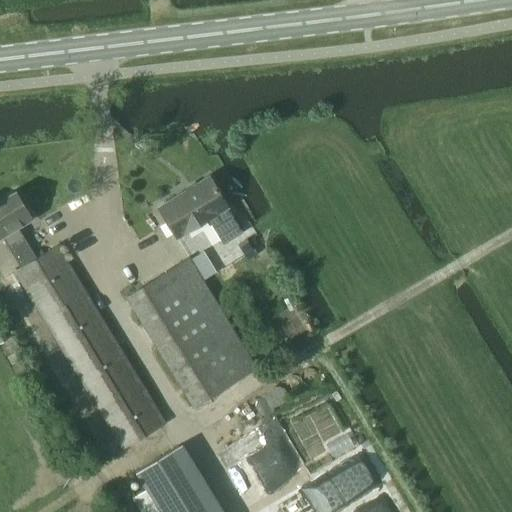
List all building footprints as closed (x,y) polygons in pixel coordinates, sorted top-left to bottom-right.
[(158,209),(175,238),(207,219),(222,244),(241,233),(226,207),(227,206),(210,177),(158,209)] [(0,236),(1,236),(20,269),(36,259),(17,227),(31,218),(16,193),(0,202),(0,236)] [(241,242),(231,248),(236,257),(247,251),(241,242)] [(20,269),(15,272),(122,449),(164,423),(57,247),(36,259),(20,269)] [(126,297),(192,406),(255,368),(188,259),(126,297)] [(183,511),(211,495),(181,445),(135,472),(145,489),(131,497),(140,511),(183,511)] [(222,511),(211,495),(183,511),(222,511)]
